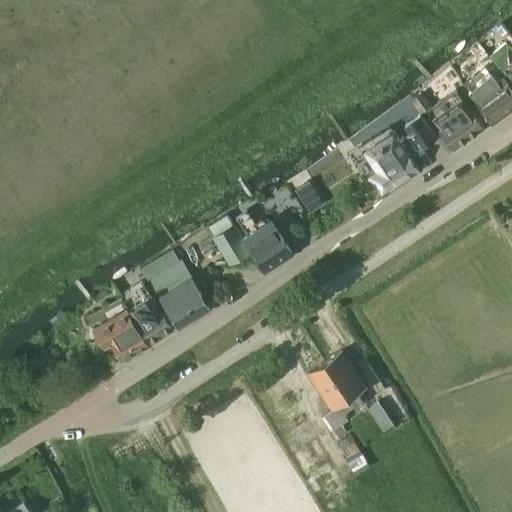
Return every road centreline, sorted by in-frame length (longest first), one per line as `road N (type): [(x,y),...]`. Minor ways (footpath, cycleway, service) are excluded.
road 1 (residential): [(65,418),(511,123)]
road 2 (residential): [(65,418),(122,418),(166,398),(511,172)]
